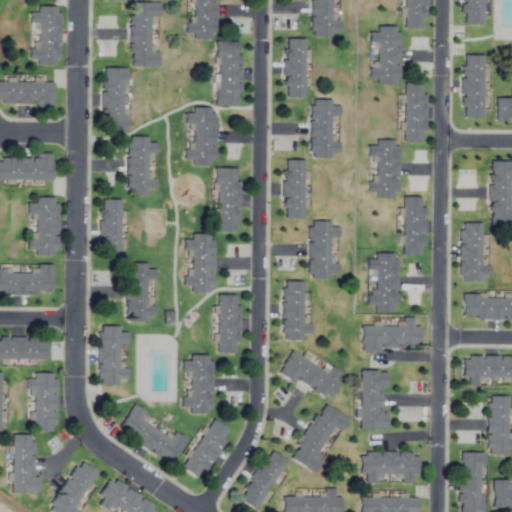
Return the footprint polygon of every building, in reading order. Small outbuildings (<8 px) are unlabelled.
[(191,0),(192,23),(184,23),(183,34),(191,34),(191,39),(212,39),(212,0),(191,0)] [(339,20),(330,20),(329,0),(308,0),(309,35),(339,35),(339,20)] [(423,0),(402,0),(403,29),(424,29),(423,0)] [(482,24),(481,0),(460,0),(461,24),(482,24)] [(157,67),(157,53),(148,53),(148,18),(157,18),(157,3),(127,3),(127,67),(157,67)] [(57,4),(57,15),(61,15),(61,56),(57,56),(57,66),(38,66),(38,4),(57,4)] [(375,43),(375,69),(366,69),(366,79),(376,79),(375,86),(396,86),(397,27),(375,27),(375,34),(368,34),(368,43),(375,43)] [(282,98),(302,98),(303,39),(283,39),(282,98)] [(237,106),(237,42),(214,42),(213,106),(237,106)] [(481,56),(460,56),(459,119),(481,119),(481,56)] [(124,132),(124,69),(100,69),(100,132),(124,132)] [(54,101),(43,101),(43,105),(3,105),(3,101),(0,101),(0,82),(54,82),(54,101)] [(402,142),(423,142),(423,84),(402,84),(402,142)] [(511,98),(494,98),(494,120),(511,119),(511,98)] [(330,100),(308,100),(307,156),(337,157),(337,142),(328,142),(329,117),(338,117),(339,107),(330,107),(330,100)] [(212,108),(190,108),(190,114),(182,114),(182,124),(190,124),(190,150),(182,149),(182,164),(211,165),(212,108)] [(146,137),(124,137),(124,196),(145,196),(145,190),(154,190),(154,180),(145,180),(145,154),(155,154),(155,143),(146,143),(146,137)] [(395,141),(374,140),(374,147),(366,147),(366,157),(371,157),(370,197),(394,197),(395,141)] [(0,159),(3,159),(3,156),(44,156),(44,159),(54,159),(54,178),(0,178),(0,159)] [(281,219),(301,219),(301,160),(281,160),(281,219)] [(510,226),(511,162),(487,162),(486,226),(510,226)] [(236,232),(236,169),(212,168),(212,232),(236,232)] [(53,194),(53,205),(57,205),(57,245),(53,245),(53,256),(34,256),(34,194),(53,194)] [(421,198),(400,198),(400,256),(421,256),(421,198)] [(117,200),(97,200),(97,256),(117,256),(117,200)] [(306,280),(336,280),(336,264),(327,264),(328,238),(336,238),(337,228),(328,228),(329,222),(307,222),(306,280)] [(487,281),(487,261),(479,261),(479,224),(457,224),(457,281),(487,281)] [(189,252),(189,275),(181,275),(180,291),(210,292),(211,235),(189,234),(189,241),(181,240),(181,252),(189,252)] [(373,278),(373,289),(366,289),(366,311),(394,311),(395,255),(373,255),(373,261),(365,261),(365,277),(373,278)] [(152,306),(144,306),(144,281),(153,281),(153,270),(145,270),(145,264),(123,264),(122,321),(152,321),(152,306)] [(51,289),(40,289),(40,292),(0,292),(0,270),(51,270),(51,289)] [(301,335),(309,335),(309,325),(300,325),(300,282),(280,282),(279,341),(301,341),(301,335)] [(511,320),(511,294),(460,295),(460,321),(511,320)] [(215,354),(235,354),(235,296),(215,296),(215,354)] [(418,327),(410,327),(410,319),(401,319),(401,327),(359,327),(359,350),(418,350),(418,327)] [(95,384),(125,384),(125,369),(116,369),(117,344),(126,344),(126,333),(118,333),(118,327),(95,327),(95,384)] [(0,338),(39,338),(39,341),(49,341),(49,360),(0,360),(0,338)] [(326,372),(288,353),(276,376),(292,384),(293,382),(328,399),(341,374),(328,367),(326,372)] [(185,373),(185,413),(209,413),(209,356),(188,356),(188,362),(180,362),(180,373),(185,373)] [(461,383),(477,383),(477,379),(511,379),(511,356),(461,357),(461,383)] [(51,369),(51,380),(55,380),(55,420),(52,420),(52,431),(33,431),(33,369),(51,369)] [(384,430),(384,413),(380,413),(380,390),(385,390),(385,372),(358,372),(358,430),(384,430)] [(506,396),(484,396),(484,453),(511,453),(511,439),(506,440),(506,396)] [(287,459),(313,474),(320,462),(314,458),(331,429),(339,434),(347,420),(319,404),(287,459)] [(140,420),(144,413),(131,405),(114,433),(169,465),(182,444),(140,420)] [(198,481),(227,430),(209,419),(180,471),(198,481)] [(29,429),(29,440),(32,440),(32,481),(29,481),(29,492),(10,492),(10,429),(29,429)] [(236,502),(255,511),(283,461),(265,451),(236,502)] [(359,478),(399,478),(399,483),(415,483),(415,453),(359,453),(359,478)] [(458,453),(456,511),(478,511),(480,453),(458,453)] [(98,472),(70,511),(54,511),(50,509),(56,500),(53,498),(76,465),(79,467),(83,461),(98,472)] [(105,479),(115,485),(117,482),(151,503),(149,506),(158,511),(122,511),(96,495),(105,479)] [(511,510),(511,489),(508,490),(508,481),(490,481),(490,511),(511,510)] [(337,511),(337,489),(319,489),(319,497),(279,497),(279,511),(337,511)] [(356,511),(415,511),(416,498),(357,498),(356,511)]
